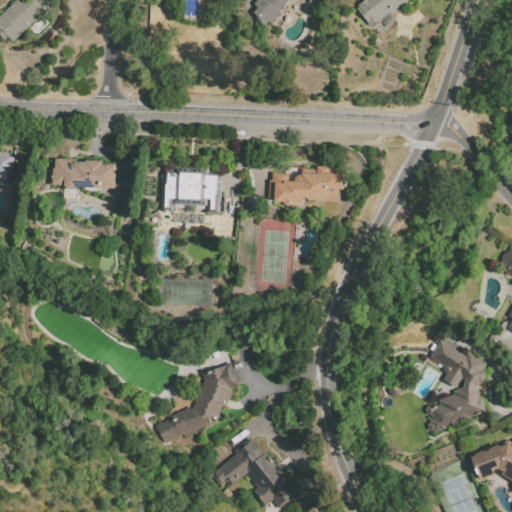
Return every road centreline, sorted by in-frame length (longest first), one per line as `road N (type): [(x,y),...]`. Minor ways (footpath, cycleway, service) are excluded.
road 1 (tertiary): [(477,0),(432,123),(337,305),(329,339),(329,394),(367,511)]
road 2 (tertiary): [(432,123),(0,105)]
